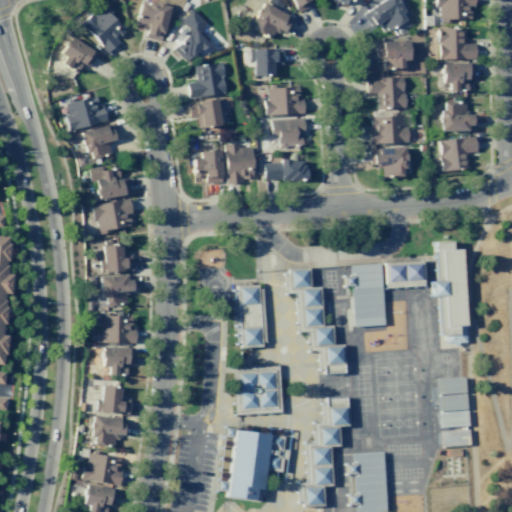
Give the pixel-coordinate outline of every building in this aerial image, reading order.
[(306,0),(309,5),(295,11),(290,0),(306,0)] [(383,33),(403,20),(398,13),(401,10),(397,5),(399,4),(396,0),(378,0),(359,13),(369,28),(376,23),(383,33)] [(468,8),(468,18),(447,18),(447,22),(441,22),(441,18),(436,18),(436,7),(432,7),(432,0),(472,0),(472,6),(464,6),(464,8),(468,8)] [(146,1),(167,6),(158,41),(142,37),(144,30),(140,29),(141,26),(132,23),(138,3),(145,5),(146,1)] [(291,18),(283,32),(277,29),(275,32),(271,30),(267,38),(249,29),(253,22),(250,21),(253,15),(252,14),(256,7),(257,7),(260,2),(291,18)] [(114,38),(122,31),(109,16),(111,14),(106,9),(104,11),(101,7),(93,15),(90,12),(77,23),(104,53),(116,42),(112,37),(113,37),(114,38)] [(193,32),(205,44),(198,50),(197,49),(183,62),(170,49),(188,30),(178,20),(189,9),(202,22),(193,32)] [(473,42),(473,58),(436,59),(435,28),(462,27),(462,42),(473,42)] [(68,36),(95,54),(86,68),(79,63),(78,64),(79,64),(73,73),(58,63),(62,57),(56,53),(68,36)] [(405,59),(404,40),(373,41),(373,58),(383,58),(383,59),(381,59),(382,68),(400,68),(399,59),(405,59)] [(246,48),(279,48),(279,63),(272,63),(272,76),(250,76),(250,61),(246,61),(246,48)] [(220,77),(222,92),(186,97),(184,83),(194,81),(191,65),(219,61),(221,75),(217,76),(217,77),(220,77)] [(464,79),(464,90),(446,90),(446,83),(439,83),(439,63),(471,63),(471,79),(464,79)] [(401,92),(402,107),(375,109),(374,93),(364,94),(363,78),(399,76),(400,91),(398,91),(398,93),(401,92)] [(300,97),(301,113),(262,115),(261,100),(265,100),(264,87),(268,87),(268,84),(275,84),(275,86),(295,86),(296,95),(291,95),(292,97),(300,97)] [(100,104),(104,120),(66,130),(62,116),(65,115),(62,103),(67,102),(66,99),(72,98),(73,100),(93,95),(95,104),(92,105),(92,106),(100,104)] [(213,98),(217,125),(195,128),(193,117),(187,117),(184,102),(213,98)] [(472,111),(472,130),(438,130),(438,110),(441,110),(440,102),(463,101),(463,110),(466,110),(466,112),(472,111)] [(404,126),(405,141),(367,143),(366,128),(370,128),(370,127),(367,127),(367,116),(400,115),(400,126),(404,126)] [(266,119),(300,117),(301,132),(296,133),(296,135),(299,134),(300,144),(284,145),(284,147),(276,147),(276,143),(274,143),(274,134),(267,135),(266,119)] [(110,140),(110,143),(105,145),(107,153),(88,158),(86,151),(83,152),(77,131),(103,125),(104,129),(109,128),(112,139),(110,140)] [(435,139),(472,135),(474,151),(464,152),(465,169),(438,172),(435,139)] [(248,146),(250,178),(239,178),(239,177),(238,177),(238,182),(223,183),(220,144),(235,143),(235,146),(248,146)] [(403,152),(403,161),(402,161),(402,168),(398,168),(399,176),(379,177),(378,167),(374,167),(373,164),(367,164),(366,148),(401,146),(401,152),(403,152)] [(216,150),(219,182),(202,183),(202,174),(200,175),(200,176),(192,177),(190,159),(198,158),(197,151),(216,150)] [(82,156),(84,165),(75,166),(74,158),(82,156)] [(305,160),(306,179),(278,180),(278,178),(261,179),(260,163),(277,162),(277,159),(287,159),(287,161),(305,160)] [(116,167),(120,194),(95,198),(93,182),(87,182),(85,168),(98,165),(99,170),(116,167)] [(87,205),(125,199),(127,212),(121,213),(122,217),(126,216),(128,226),(108,229),(108,232),(96,234),(94,220),(90,220),(87,205)] [(6,236),(0,235),(0,363),(1,364),(3,335),(1,334),(3,293),(8,293),(9,274),(4,273),(6,236)] [(430,242),(433,280),(427,280),(428,296),(435,296),(437,336),(442,335),(443,342),(463,341),(458,248),(450,249),(449,240),(430,242)] [(99,244),(102,244),(109,244),(119,243),(120,255),(129,254),(130,270),(97,272),(96,260),(100,260),(99,244)] [(381,263),(420,261),(421,282),(382,285),(381,263)] [(346,265),(377,263),(381,324),(350,326),(347,285),(341,286),(340,276),(347,275),(346,265)] [(285,268),(287,287),(296,287),(299,326),(308,326),(309,345),(319,345),(320,374),(342,372),(340,342),(331,342),(329,323),(319,324),(317,285),(307,286),(306,267),(285,268)] [(96,275),(132,273),(133,290),(126,290),(126,294),(123,294),(124,303),(103,305),(102,297),(97,297),(96,275)] [(237,346),(234,284),(255,283),(259,345),(237,346)] [(97,315),(101,315),(101,312),(108,312),(108,315),(129,316),(129,325),(125,325),(125,327),(133,328),(132,343),(93,342),(93,328),(97,328),(97,315)] [(99,347),(131,347),(131,363),(122,363),(122,364),(124,364),(124,375),(105,375),(105,366),(99,366),(99,347)] [(231,414),(229,367),(275,365),(278,411),(231,414)] [(432,378),(462,376),(463,391),(433,394),(432,378)] [(98,384),(117,386),(116,398),(126,399),(125,414),(93,410),(94,399),(97,399),(98,384)] [(434,395),(463,393),(465,408),(435,410),(434,395)] [(322,397),(324,425),(314,425),(315,445),(306,445),(308,485),(298,485),(299,506),(321,505),(320,486),(329,485),(326,446),(336,445),(335,425),(345,425),(343,396),(322,397)] [(84,403),(83,411),(76,410),(78,402),(84,403)] [(434,412),(464,410),(465,425),(436,428),(434,412)] [(125,419),(123,435),(117,435),(116,439),(111,439),(110,446),(90,444),(91,436),(88,436),(90,415),(125,419)] [(230,428),(267,433),(261,468),(257,500),(222,495),(222,491),(213,490),(214,479),(223,480),(229,436),(221,435),(222,427),(230,428)] [(436,431),(466,429),(467,444),(437,446),(436,431)] [(281,435),(279,448),(285,449),(284,458),(280,458),(278,471),(261,468),(267,433),(281,435)] [(117,458),(114,469),(119,470),(116,485),(77,478),(80,463),(84,464),(86,452),(90,452),(90,450),(98,451),(97,454),(117,458)] [(349,452),(379,451),(383,511),(352,511),(352,503),(346,504),(345,494),(352,494),(350,472),(344,473),(343,463),(349,463),(349,452)] [(115,489),(112,505),(104,504),(103,505),(105,505),(103,511),(83,511),(85,505),(79,504),(83,483),(115,489)]
